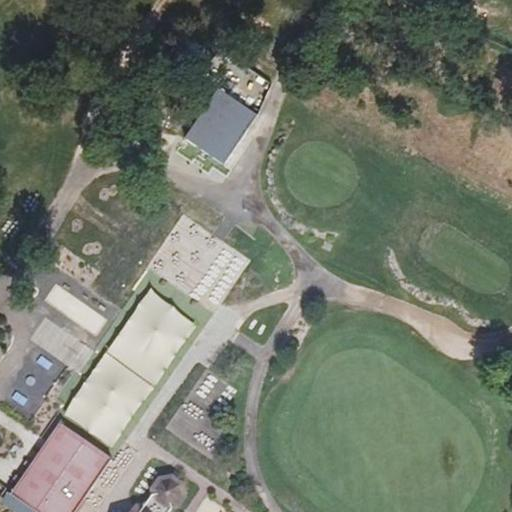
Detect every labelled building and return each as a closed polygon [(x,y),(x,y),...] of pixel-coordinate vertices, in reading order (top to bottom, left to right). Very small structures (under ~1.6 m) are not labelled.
[(458,20),(462,8),(436,0),(435,4),(433,11),(432,12),(458,20)] [(433,11),(435,4),(428,2),(426,9),(433,11)] [(248,129),(210,103),(177,152),(215,178),(248,129)] [(131,111),(122,123),(135,132),(143,120),(131,111)] [(94,250),(130,267),(138,248),(103,231),(94,250)] [(176,271),(206,290),(211,281),(225,290),(245,259),(201,231),(176,271)] [(76,511),(186,353),(214,313),(162,276),(146,299),(135,292),(79,373),(40,346),(19,376),(54,400),(34,429),(43,435),(24,463),(30,468),(10,497),(31,511),(76,511)] [(239,329),(214,313),(186,353),(211,370),(239,329)] [(170,511),(174,506),(177,506),(184,496),(181,485),(172,478),(161,480),(155,490),(155,492),(141,511),(138,511),(136,510),(133,511),(170,511)]
